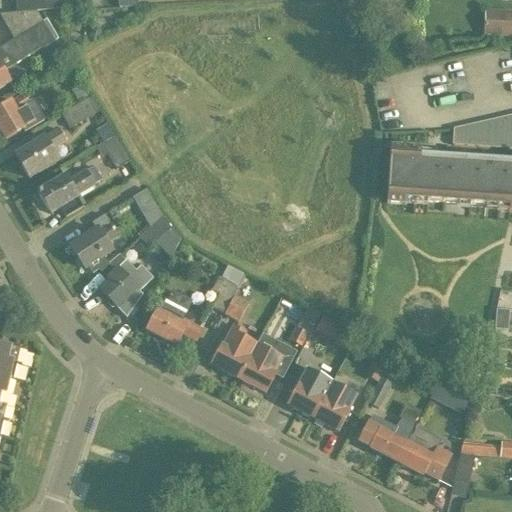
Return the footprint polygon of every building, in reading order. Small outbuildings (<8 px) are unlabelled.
[(14,0),(15,14),(35,12),(68,9),(66,0),(14,0)] [(511,37),(511,11),(483,11),(482,36),(511,37)] [(0,19),(13,40),(41,22),(35,12),(15,14),(0,15),(0,19)] [(41,22),(13,40),(0,47),(0,89),(10,83),(3,72),(40,49),(40,50),(57,40),(46,21),(42,23),(41,22)] [(28,102),(23,95),(0,109),(0,133),(5,141),(22,131),(24,133),(44,121),(31,100),(28,102)] [(69,129),(95,114),(87,100),(61,115),(69,129)] [(511,116),(506,118),(471,126),(452,130),(451,147),(511,150),(511,116)] [(101,141),(112,135),(107,126),(96,132),(101,141)] [(28,179),(58,160),(52,152),(66,143),(58,130),(15,158),(28,179)] [(129,162),(114,137),(95,148),(101,160),(107,156),(115,170),(129,162)] [(511,213),(511,168),(417,162),(418,151),(388,149),(384,205),(402,207),(402,197),(425,198),(424,203),(485,207),(485,202),(508,204),(507,213),(511,213)] [(95,187),(85,170),(66,182),(63,177),(37,193),(50,215),(60,210),(65,218),(82,208),(76,198),(95,187)] [(138,238),(161,217),(145,191),(133,200),(138,208),(147,225),(136,235),(138,238)] [(100,273),(108,266),(102,257),(110,252),(106,246),(118,237),(104,217),(92,225),(96,231),(70,248),(84,269),(87,268),(91,275),(98,270),(100,273)] [(161,217),(138,238),(148,249),(160,237),(173,251),(178,242),(170,230),(161,217)] [(125,319),(133,298),(152,280),(140,267),(135,271),(125,261),(106,279),(108,281),(99,291),(125,319)] [(243,276),(234,271),(232,274),(230,273),(225,282),(218,278),(210,292),(217,295),(210,308),(222,315),(243,276)] [(237,323),(247,305),(233,297),(223,316),(237,323)] [(181,318),(185,312),(164,301),(158,313),(156,311),(145,331),(175,346),(182,334),(195,341),(201,328),(181,318)] [(296,359),(319,315),(307,308),(296,329),(294,328),(282,352),(296,359)] [(495,321),(508,322),(508,312),(495,311),(495,321)] [(334,342),(342,328),(323,317),(315,331),(334,342)] [(495,321),(494,331),(507,332),(508,322),(495,321)] [(237,379),(255,345),(242,338),(245,332),(232,325),(222,345),(220,344),(210,365),(237,379)] [(255,345),(237,379),(264,394),(275,374),(273,373),(281,359),(267,352),(255,345)] [(0,438),(19,353),(0,348),(0,438)] [(392,355),(379,348),(364,378),(376,384),(392,355)] [(499,365),(499,355),(486,354),(486,364),(499,365)] [(486,364),(485,374),(498,375),(499,365),(486,364)] [(311,418),(328,385),(303,372),(286,405),(311,418)] [(378,410),(394,377),(383,372),(367,404),(378,410)] [(466,394),(440,382),(438,386),(436,385),(429,400),(460,416),(468,401),(464,399),(466,394)] [(328,385),(311,418),(336,431),(353,398),(341,391),(328,385)] [(408,436),(409,435),(412,427),(401,421),(395,428),(371,415),(358,441),(369,447),(368,448),(394,462),(408,436)] [(434,450),(408,436),(394,462),(421,476),(422,475),(437,483),(451,456),(435,448),(434,450)] [(500,446),(461,443),(459,454),(499,458),(499,459),(511,460),(511,444),(500,443),(500,446)] [(464,500),(473,458),(460,455),(451,497),(464,500)]
